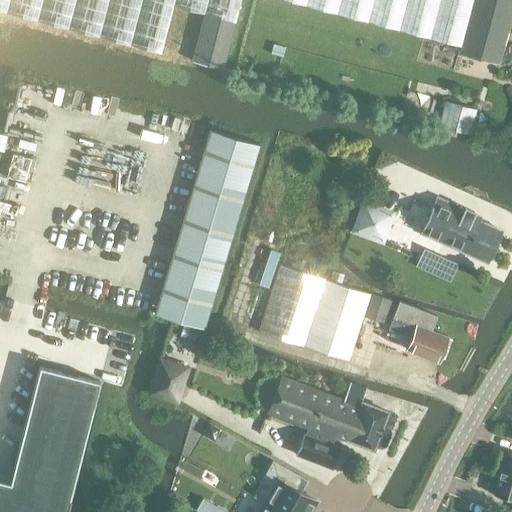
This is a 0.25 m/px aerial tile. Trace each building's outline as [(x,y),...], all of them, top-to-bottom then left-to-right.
[(0,0),(0,9),(161,52),(173,4),(204,12),(191,60),(223,68),(241,0),(0,0)] [(511,0),(281,0),(461,47),(459,54),(500,65),(511,15),(511,0)] [(445,100),(438,126),(469,134),(476,108),(445,100)] [(259,144),(209,129),(154,312),(204,327),(259,144)] [(422,232),(458,248),(488,261),(502,230),(479,220),(481,216),(474,213),(475,211),(465,207),(464,208),(438,197),(422,232)] [(381,237),(390,213),(366,204),(357,228),(381,237)] [(270,249),(258,285),(268,288),(280,252),(270,249)] [(450,281),(457,265),(424,250),(417,266),(450,281)] [(392,301),(370,294),(342,285),(345,276),(334,272),(331,281),(280,265),(259,332),(349,360),(363,315),(385,322),(392,301)] [(438,361),(447,337),(431,331),(436,316),(399,301),(389,328),(412,338),(408,349),(438,361)] [(177,401),(183,380),(170,376),(175,362),(159,358),(149,393),(177,401)] [(0,511),(65,511),(99,380),(39,365),(9,482),(0,479),(0,511)] [(360,401),(365,389),(350,383),(345,395),(343,400),(280,376),(267,412),(307,427),(320,432),(317,439),(332,444),(336,434),(373,449),(387,411),(360,401)] [(208,423),(202,435),(214,441),(220,429),(208,423)] [(340,447),(332,444),(317,439),(320,432),(307,427),(305,434),(303,433),(295,454),(332,468),(340,447)] [(511,454),(506,453),(502,468),(511,471),(511,454)] [(277,480),(265,502),(281,511),(309,511),(316,500),(294,488),(300,476),(272,460),(265,473),(277,480)] [(511,471),(502,468),(494,494),(511,498),(511,471)] [(281,511),(265,502),(259,511),(281,511)]
